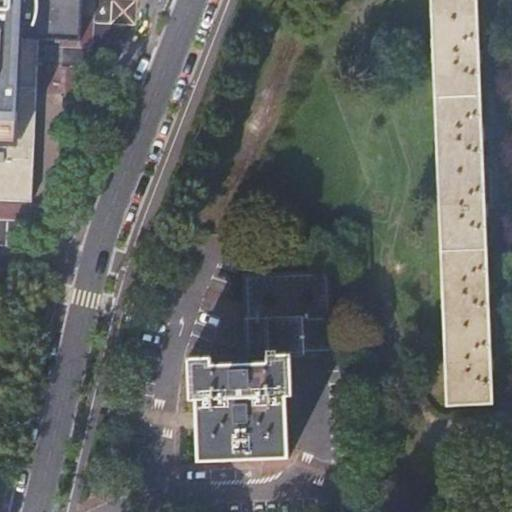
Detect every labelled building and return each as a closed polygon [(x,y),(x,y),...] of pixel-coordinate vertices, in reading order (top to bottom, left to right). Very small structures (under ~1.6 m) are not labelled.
[(0,0),(0,88),(33,90),(35,52),(36,42),(81,42),(82,0),(0,0)] [(434,0),(450,407),(496,405),(495,383),(492,305),(489,233),(485,157),(481,83),(478,13),(477,0),(434,0)] [(271,39),(277,25),(255,15),(248,30),(271,39)] [(0,198),(29,200),(31,138),(33,90),(0,88),(0,198)] [(245,275),(247,321),(268,320),(268,327),(258,328),(259,357),(259,365),(235,366),(234,359),(191,360),(192,402),(201,402),(202,463),(290,459),(287,399),(294,399),(293,357),(335,355),(332,272),(245,275)] [(248,358),(234,359),(235,366),(259,365),(259,357),(258,328),(268,327),(268,320),(247,321),(248,358)]
